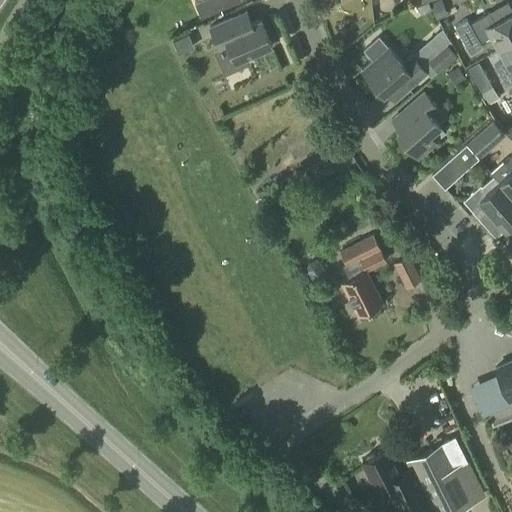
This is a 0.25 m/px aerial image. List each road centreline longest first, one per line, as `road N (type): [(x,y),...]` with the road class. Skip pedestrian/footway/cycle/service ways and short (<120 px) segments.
road 1 (residential): [(298,0),(355,126),(485,292)]
road 2 (residential): [(282,409),(323,418),(485,292)]
road 3 (primary): [(183,511),(0,349)]
